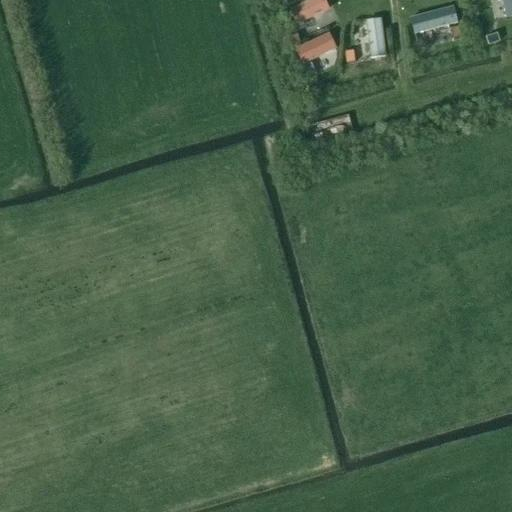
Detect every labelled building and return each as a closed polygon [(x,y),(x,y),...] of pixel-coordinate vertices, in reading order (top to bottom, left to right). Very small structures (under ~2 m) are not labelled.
[(314,0),(288,11),(296,28),(330,14),(324,0),(314,0)] [(511,0),(489,0),(494,18),(505,16),(506,21),(511,19),(511,0)] [(443,38),(439,20),(407,27),(411,45),(443,38)] [(378,25),(351,27),(355,64),(381,62),(378,25)] [(450,32),(453,44),(461,42),(458,30),(450,32)] [(496,35),(485,39),(487,47),(499,43),(496,35)] [(334,47),(329,36),(302,48),(307,60),(334,47)] [(289,38),(292,50),(300,48),(297,37),(289,38)] [(353,53),(345,54),(346,66),(354,65),(353,53)] [(310,65),(303,69),(308,80),(315,76),(310,65)]
